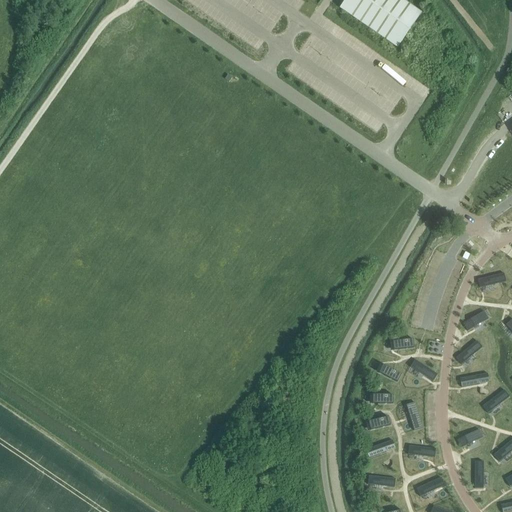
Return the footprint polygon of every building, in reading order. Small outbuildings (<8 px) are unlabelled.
[(345,0),(339,9),(397,49),(421,14),(400,0),(345,0)] [(504,274),(477,280),(479,289),(506,283),(504,274)] [(484,312),(463,324),(467,332),(488,320),(484,312)] [(413,340),(392,343),(393,351),(414,349),(413,340)] [(476,341),(455,359),(461,366),(482,349),(476,341)] [(415,360),(410,368),(432,383),(437,375),(415,360)] [(383,366),(379,374),(397,383),(401,375),(383,366)] [(484,375),(459,379),(461,388),(485,384),(484,375)] [(504,391),(482,407),(487,414),(509,398),(504,391)] [(393,396),(372,396),(372,405),(393,405),(393,396)] [(414,403),(406,406),(414,432),(422,429),(414,403)] [(388,418),(368,422),(370,431),(390,426),(388,418)] [(478,430),(456,437),(459,447),(481,441),(478,430)] [(511,440),(493,456),(499,463),(511,451),(511,440)] [(389,442),(366,450),(368,459),(391,451),(389,442)] [(409,446),(408,455),(434,459),(436,450),(409,446)] [(483,462),(474,462),(474,489),(483,489),(483,462)] [(368,476),(367,485),(394,488),(395,480),(368,476)] [(441,478),(416,490),(420,498),(444,487),(441,478)] [(511,511),(511,503),(500,506),(501,511),(511,511)]
